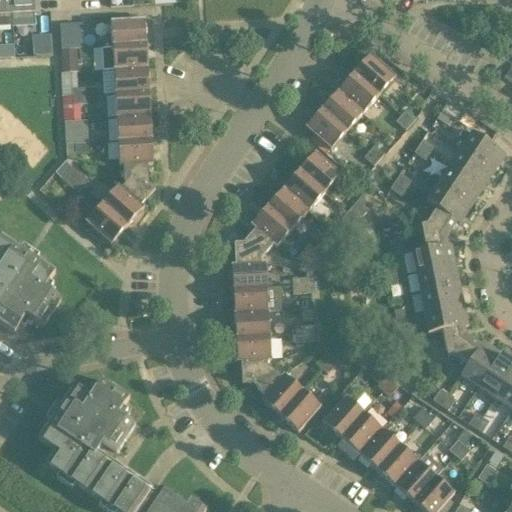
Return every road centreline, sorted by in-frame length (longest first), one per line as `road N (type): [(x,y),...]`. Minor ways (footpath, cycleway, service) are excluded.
road 1 (residential): [(176,338),(177,249),(209,181),(320,0)]
road 2 (residential): [(511,116),(327,0)]
road 3 (residential): [(291,487),(221,432),(186,377),(176,338)]
road 4 (residential): [(0,392),(31,365),(176,338)]
road 5 (residential): [(511,319),(497,301),(490,256),(511,208)]
